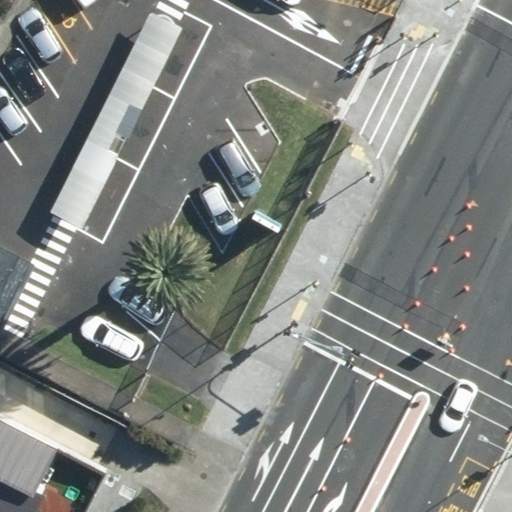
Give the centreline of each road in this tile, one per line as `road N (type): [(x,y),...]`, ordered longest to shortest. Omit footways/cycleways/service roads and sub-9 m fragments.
road 1 (secondary): [(289,511),(471,169)]
road 2 (secondary): [(471,169),(489,381),(424,511)]
